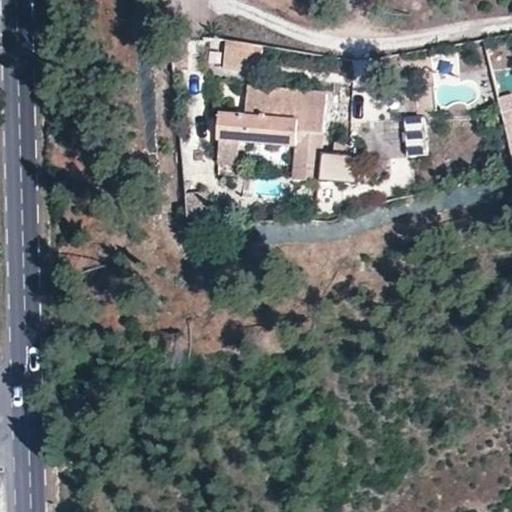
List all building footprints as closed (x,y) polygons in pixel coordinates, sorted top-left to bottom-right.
[(266,51),(229,43),(226,68),(262,75),(266,51)] [(323,182),(325,157),(328,96),(250,91),(248,121),(225,120),(224,141),(296,145),(293,184),(323,186),(323,182)] [(511,143),(511,100),(503,103),(511,143)] [(408,145),(430,144),(427,119),(406,120),(408,145)] [(430,158),(430,144),(408,145),(409,159),(430,158)] [(242,148),(242,163),(277,165),(278,150),(242,148)] [(359,159),(325,157),(323,182),(357,184),(359,159)] [(197,213),(175,215),(177,235),(199,233),(197,213)]
